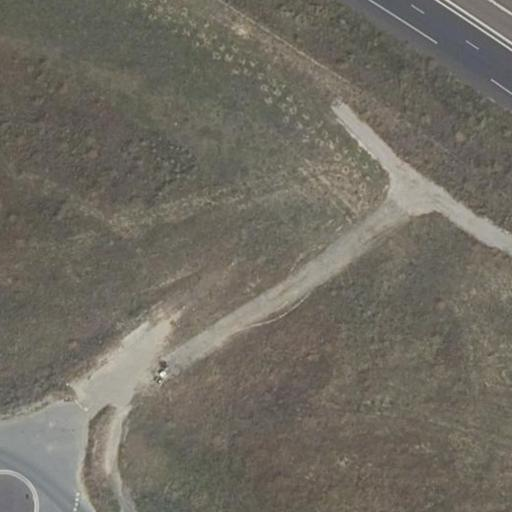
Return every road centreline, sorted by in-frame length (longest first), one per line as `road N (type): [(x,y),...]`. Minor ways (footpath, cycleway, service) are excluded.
road 1 (track): [(27,464),(73,412),(168,367),(422,194),(267,35),(207,0)]
road 2 (track): [(267,35),(511,208)]
road 3 (trunk): [(400,0),(511,72)]
